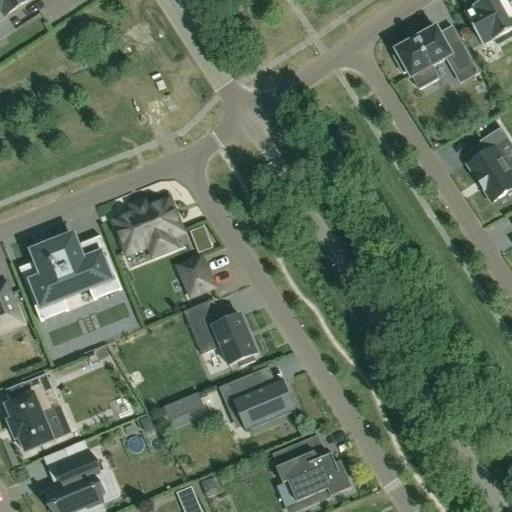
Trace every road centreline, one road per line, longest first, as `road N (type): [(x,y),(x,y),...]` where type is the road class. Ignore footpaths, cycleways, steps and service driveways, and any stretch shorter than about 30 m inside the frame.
road 1 (residential): [(503,511),(249,122)]
road 2 (residential): [(412,511),(189,161)]
road 3 (residential): [(354,49),(511,292)]
road 4 (residential): [(189,161),(0,238)]
road 5 (residential): [(249,122),(170,0)]
road 6 (residential): [(354,49),(249,122)]
